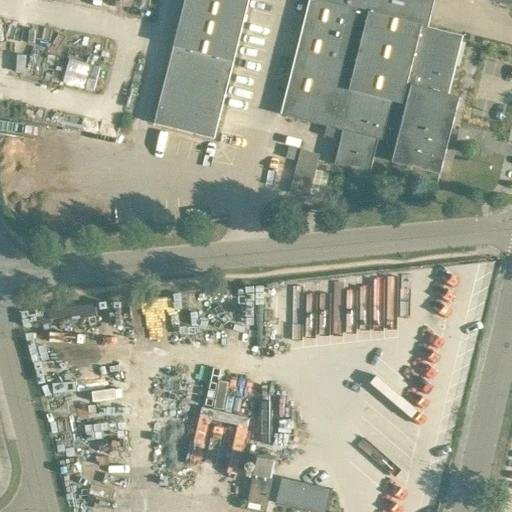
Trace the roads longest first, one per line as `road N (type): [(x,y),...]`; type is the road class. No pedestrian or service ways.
road 1 (unclassified): [(0,276),(511,229)]
road 2 (unknown): [(194,511),(148,488),(142,476),(137,374),(147,349),(163,340),(314,360),(323,379)]
road 3 (unclassified): [(467,511),(511,305)]
road 4 (residential): [(47,511),(0,311)]
road 5 (unknown): [(323,379),(356,511)]
road 6 (unknown): [(0,154),(131,161)]
